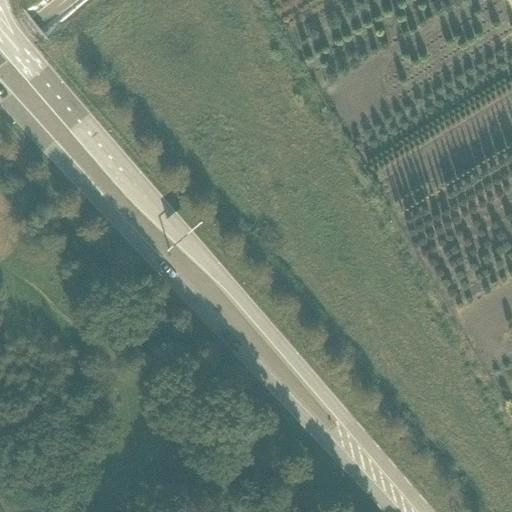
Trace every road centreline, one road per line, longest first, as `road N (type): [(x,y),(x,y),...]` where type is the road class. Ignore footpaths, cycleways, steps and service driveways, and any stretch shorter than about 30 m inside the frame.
road 1 (primary): [(411,511),(327,400),(0,30)]
road 2 (primary): [(0,91),(308,424),(406,511)]
